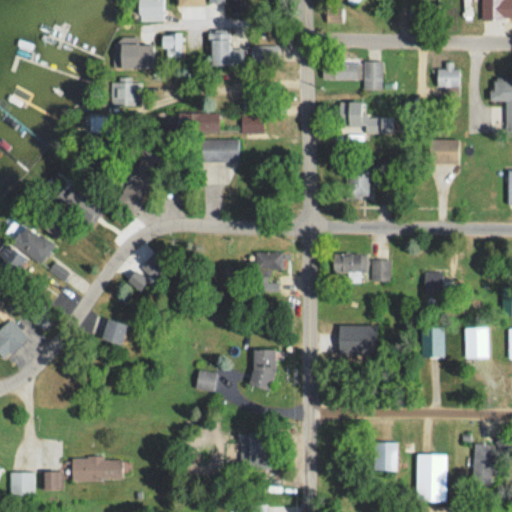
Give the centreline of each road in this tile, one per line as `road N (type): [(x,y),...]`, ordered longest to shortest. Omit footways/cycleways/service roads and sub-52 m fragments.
road 1 (residential): [(511,229),(162,222),(139,236),(32,370),(0,384)]
road 2 (residential): [(309,511),(303,0)]
road 3 (residential): [(511,42),(302,38),(197,18)]
road 4 (residential): [(309,411),(511,415)]
